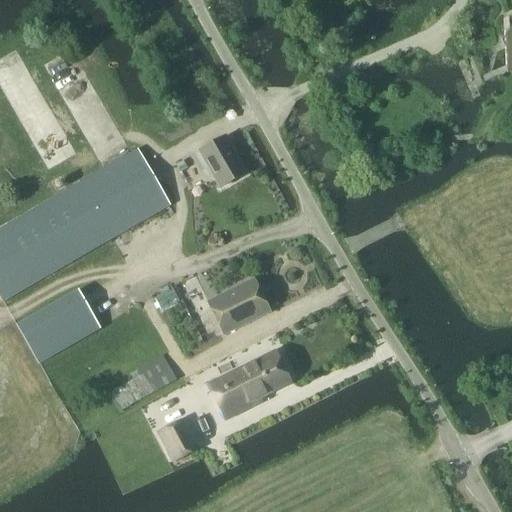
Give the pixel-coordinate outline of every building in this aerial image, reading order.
[(225,138),(201,152),(222,188),(246,174),(225,138)] [(139,150),(0,229),(0,295),(3,301),(171,206),(139,150)] [(253,280),(209,303),(224,334),(269,311),(253,280)] [(78,290),(37,314),(18,325),(39,362),(58,351),(99,327),(78,290)] [(290,383),(276,355),(223,382),(238,413),(264,400),(262,397),(290,383)] [(185,423),(163,434),(177,461),(200,450),(185,423)]
